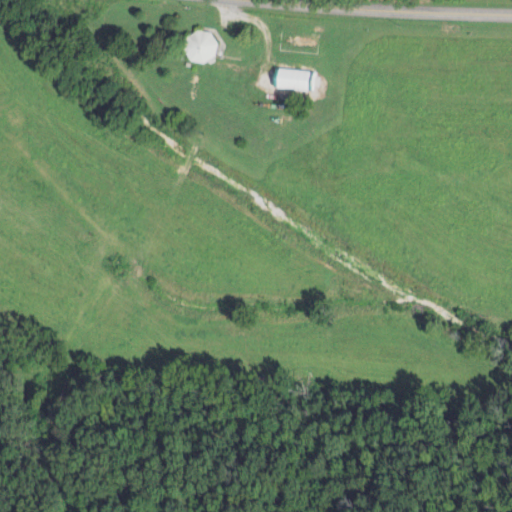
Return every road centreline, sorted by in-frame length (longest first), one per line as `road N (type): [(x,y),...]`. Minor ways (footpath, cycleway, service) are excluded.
road 1 (tertiary): [(511,10),(294,0)]
road 2 (residential): [(230,0),(229,9),(259,18),(266,30),(269,106)]
